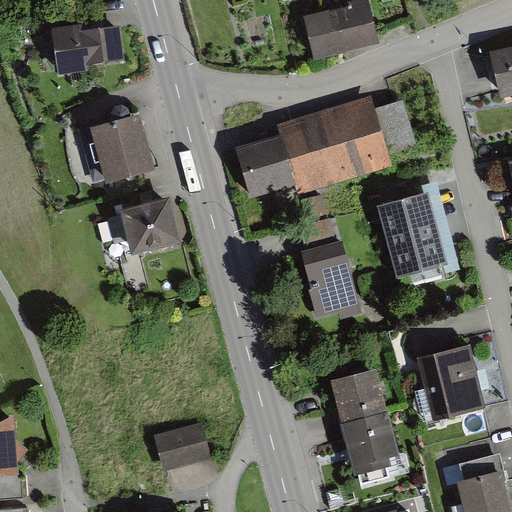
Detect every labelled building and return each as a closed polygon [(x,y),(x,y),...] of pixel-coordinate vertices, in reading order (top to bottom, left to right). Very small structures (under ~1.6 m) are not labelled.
[(369,2),(301,21),(313,64),(381,45),(369,2)] [(119,27),(49,35),(54,78),(124,70),(119,27)] [(511,48),(486,55),(498,101),(511,97),(511,48)] [(282,139),(236,153),(250,201),(295,188),(298,198),(394,170),(391,158),(421,149),(406,100),(374,109),(371,100),(278,128),(282,139)] [(135,116),(81,132),(98,189),(152,172),(135,116)] [(438,184),(423,188),(426,197),(430,196),(449,268),(445,269),(447,275),(461,271),(438,184)] [(445,269),(449,268),(430,196),(426,197),(378,210),(397,281),(445,269)] [(167,203),(113,217),(124,259),(178,244),(167,203)] [(317,321),(340,315),(341,321),(363,315),(343,243),(301,254),(312,292),(310,293),(317,321)] [(470,349),(417,364),(433,422),(486,408),(470,349)] [(377,373),(329,385),(340,427),(387,415),(377,373)] [(398,458),(387,415),(340,427),(352,477),(388,468),(387,461),(398,458)] [(19,442),(14,420),(0,426),(0,476),(20,476),(20,462),(35,455),(19,442)] [(206,429),(159,439),(167,473),(214,463),(206,429)] [(511,511),(511,502),(503,472),(455,486),(461,511),(511,511)] [(30,475),(20,476),(0,476),(0,502),(31,502),(30,475)]
